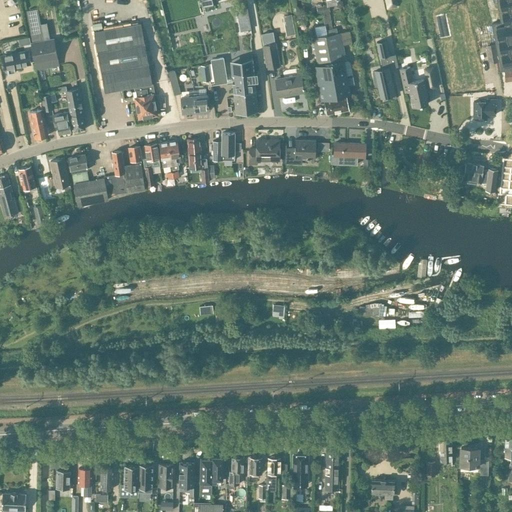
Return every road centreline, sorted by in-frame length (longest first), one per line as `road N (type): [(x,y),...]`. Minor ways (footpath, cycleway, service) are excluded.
road 1 (tertiary): [(0,163),(203,121),(371,122),(511,148)]
road 2 (tertiary): [(0,435),(511,403)]
road 3 (unknown): [(112,135),(88,32),(89,0)]
road 4 (unknown): [(131,0),(154,44),(173,126)]
